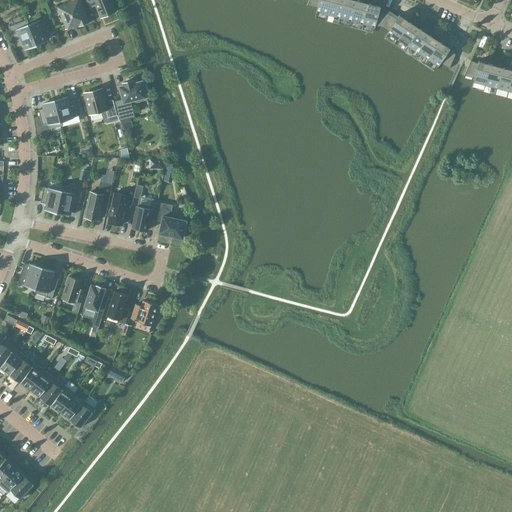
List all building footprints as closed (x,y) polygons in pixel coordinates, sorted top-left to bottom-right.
[(74,0),(57,7),(66,29),(73,27),(74,29),(79,26),(79,27),(89,23),(85,12),(80,0),(74,0)] [(86,0),(90,8),(96,6),(101,18),(116,12),(110,0),(86,0)] [(317,11),(328,14),(332,0),(309,0),(307,6),(317,8),(317,11)] [(344,0),(332,0),(328,14),(340,17),(344,0)] [(344,0),(340,17),(352,20),(357,0),(355,0),(344,0)] [(369,3),(357,0),(352,20),(364,23),(369,3)] [(364,23),(382,28),(389,12),(388,15),(379,11),(381,6),(369,3),(364,23)] [(390,12),(389,12),(382,28),(399,38),(410,22),(399,15),(397,19),(388,15),(390,12)] [(52,32),(46,18),(29,25),(27,20),(37,44),(48,39),(46,35),(52,32)] [(37,44),(27,20),(9,27),(17,46),(23,44),(25,49),(37,44)] [(399,38),(409,45),(420,28),(410,22),(399,38)] [(430,35),(420,28),(409,45),(419,52),(430,35)] [(419,52),(429,58),(440,42),(430,35),(419,52)] [(450,48),(440,42),(429,58),(439,65),(440,63),(449,69),(456,54),(448,51),(450,48)] [(474,80),(486,83),(491,64),(479,61),(478,64),(471,61),(465,76),(474,78),(474,80)] [(502,67),(491,64),(486,83),(497,86),(502,67)] [(497,86),(509,90),(511,78),(511,69),(502,67),(497,86)] [(120,87),(123,100),(116,102),(120,120),(134,117),(130,101),(135,100),(136,102),(145,100),(144,98),(146,97),(145,92),(147,92),(145,84),(143,84),(142,81),(134,84),(133,81),(123,83),(124,86),(120,87)] [(85,93),(91,115),(106,111),(108,118),(117,115),(113,101),(105,103),(101,89),(85,93)] [(68,97),(55,101),(62,126),(63,126),(61,121),(79,116),(75,101),(69,103),(68,97)] [(43,104),(45,109),(39,110),(43,125),(48,124),(50,129),(62,126),(55,101),(43,104)] [(168,162),(166,168),(175,170),(176,164),(168,162)] [(98,194),(90,192),(85,217),(99,220),(103,202),(108,203),(112,184),(101,182),(98,194)] [(137,185),(136,190),(134,197),(140,198),(143,186),(137,185)] [(61,191),(54,189),(44,187),(40,202),(46,204),(45,209),(58,211),(63,186),(61,191)] [(75,188),(63,186),(58,211),(70,214),(71,209),(77,210),(80,195),(74,194),(75,188)] [(128,196),(115,193),(108,222),(122,225),(127,204),(132,205),(134,197),(136,190),(129,188),(128,196)] [(160,203),(156,220),(162,222),(159,234),(183,239),(187,221),(170,217),(173,206),(160,203)] [(137,206),(132,228),(147,231),(152,209),(150,209),(151,207),(140,204),(139,207),(137,206)] [(23,267),(18,282),(36,288),(34,293),(42,268),(30,264),(29,269),(23,267)] [(52,299),(59,279),(53,277),(54,272),(42,268),(34,293),(52,299)] [(80,288),(82,281),(69,277),(62,298),(75,303),(76,301),(81,302),(85,290),(80,288)] [(97,286),(96,287),(91,285),(84,307),(97,311),(95,316),(102,318),(107,303),(101,302),(101,301),(105,288),(97,286)] [(128,295),(115,291),(106,318),(125,324),(130,309),(125,307),(125,304),(128,295)] [(136,304),(131,318),(137,320),(137,321),(152,326),(158,305),(143,301),(142,306),(136,304)] [(18,320),(7,315),(4,321),(14,326),(18,320)] [(43,316),(40,324),(46,326),(49,318),(43,316)] [(0,366),(15,347),(4,340),(0,345),(0,366)] [(1,367),(0,368),(5,373),(7,371),(10,374),(25,355),(15,347),(0,366),(1,367)] [(17,379),(20,381),(35,362),(25,355),(10,374),(11,375),(10,376),(16,380),(17,379)] [(90,357),(87,363),(93,366),(96,360),(93,359),(90,357)] [(21,382),(20,384),(26,388),(27,386),(30,389),(45,370),(35,362),(20,381),(21,382)] [(112,366),(108,373),(115,376),(119,369),(112,366)] [(40,396),(41,396),(55,378),(45,370),(30,389),(34,392),(33,393),(38,397),(40,396)] [(42,397),(40,399),(46,403),(47,401),(51,404),(65,385),(55,378),(41,396),(42,397)] [(57,409),(61,412),(75,393),(65,385),(51,404),(52,405),(50,407),(56,411),(57,409)] [(64,414),(63,416),(68,420),(70,418),(71,419),(85,400),(75,393),(61,412),(64,414)] [(89,421),(93,416),(91,414),(96,408),(85,400),(71,419),(74,422),(73,424),(78,428),(80,426),(81,427),(87,420),(89,421)] [(0,464),(0,483),(15,467),(11,464),(13,462),(8,458),(6,459),(5,458),(0,464)] [(0,483),(0,485),(8,493),(24,476),(23,475),(24,473),(20,468),(18,470),(15,467),(0,483)] [(21,498),(23,496),(25,498),(29,493),(27,492),(34,484),(32,483),(34,481),(29,477),(27,479),(24,476),(8,493),(12,490),(21,498)]
